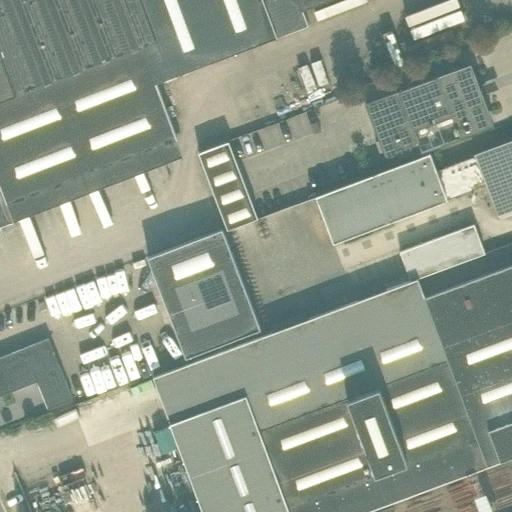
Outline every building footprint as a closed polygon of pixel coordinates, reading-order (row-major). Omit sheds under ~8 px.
[(142,0),(157,40),(0,98),(0,224),(15,219),(8,201),(177,136),(156,82),(308,25),(303,10),(328,0),(142,0)] [(0,0),(0,76),(130,28),(119,0),(0,0)] [(378,140),(375,141),(376,143),(379,142),(382,149),(379,151),(379,152),(382,151),(387,163),(490,125),(479,96),(486,93),(482,84),(476,86),(467,64),(421,82),(364,103),(378,140)] [(511,210),(511,140),(436,169),(430,153),(315,196),(333,242),(447,200),(491,182),(503,214),(511,210)] [(212,189),(227,228),(257,217),(243,178),(212,189)] [(33,212),(21,216),(33,255),(45,252),(33,212)] [(399,252),(410,280),(418,277),(418,278),(484,253),(474,224),(399,252)] [(147,256),(186,357),(261,328),(222,228),(147,256)] [(511,263),(424,296),(418,278),(418,277),(410,280),(153,376),(203,511),(359,511),(511,455),(511,263)] [(0,390),(2,394),(37,380),(48,408),(73,398),(48,338),(0,357),(0,390)]
